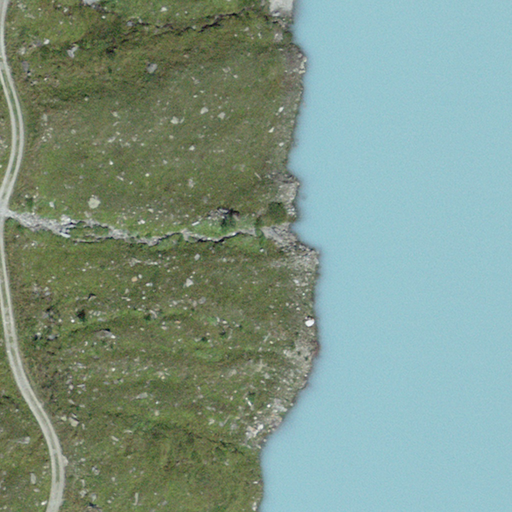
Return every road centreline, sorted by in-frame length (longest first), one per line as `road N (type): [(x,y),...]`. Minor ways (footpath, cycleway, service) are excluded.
road 1 (track): [(64,511),(57,446),(17,374),(0,261)]
road 2 (track): [(0,224),(18,150),(3,20),(14,0)]
